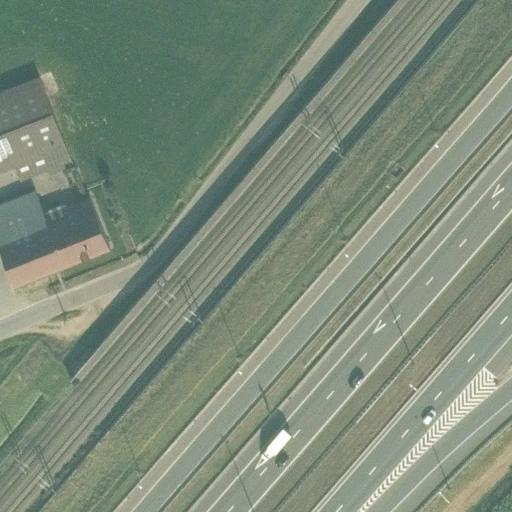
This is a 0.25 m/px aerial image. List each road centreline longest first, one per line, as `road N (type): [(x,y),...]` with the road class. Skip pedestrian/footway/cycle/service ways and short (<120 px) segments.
road 1 (motorway): [(511,80),(144,511)]
road 2 (unclassified): [(354,0),(143,266),(0,331)]
road 3 (motorway): [(511,179),(222,511)]
road 4 (motorway): [(346,511),(511,318)]
road 5 (motorway): [(380,511),(511,386)]
